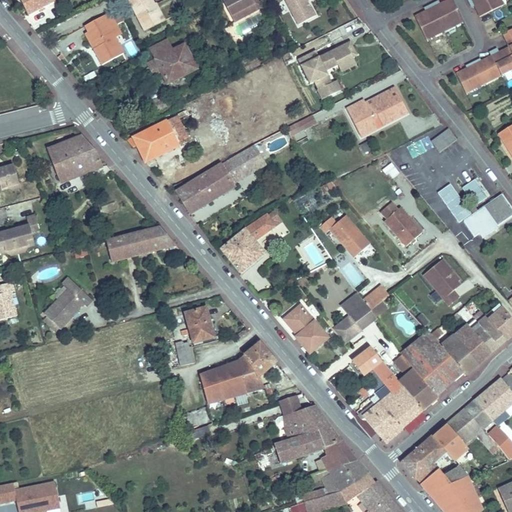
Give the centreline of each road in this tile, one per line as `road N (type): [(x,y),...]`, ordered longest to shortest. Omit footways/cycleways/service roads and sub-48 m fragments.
road 1 (residential): [(75,108),(383,466)]
road 2 (residential): [(511,194),(357,0)]
road 3 (residential): [(511,351),(383,466)]
road 4 (residential): [(0,14),(75,108)]
